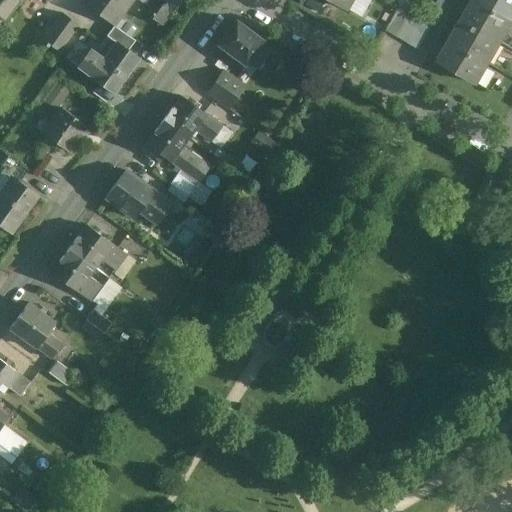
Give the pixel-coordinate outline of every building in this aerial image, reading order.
[(2,0),(0,4),(0,17),(5,22),(20,0),(2,0)] [(85,0),(83,3),(114,25),(131,0),(85,0)] [(171,11),(155,0),(149,0),(144,8),(164,22),(171,11)] [(179,0),(155,0),(171,11),(179,0)] [(353,0),(333,0),(349,9),(353,0)] [(511,23),(511,18),(479,0),(474,0),(464,19),(502,42),(511,23)] [(511,0),(479,0),(511,18),(511,0)] [(399,10),(387,31),(397,37),(409,16),(399,10)] [(63,13),(44,40),(61,51),(80,25),(63,13)] [(409,16),(397,37),(408,43),(420,22),(409,16)] [(502,42),(464,19),(451,41),(490,63),(502,42)] [(262,40),(235,20),(217,45),(244,65),(247,61),(257,68),(272,48),(262,41),(262,40)] [(420,22),(408,43),(419,49),(431,29),(420,22)] [(136,41),(114,25),(106,36),(117,43),(117,42),(129,51),(136,41)] [(490,63),(451,41),(439,62),(477,84),(490,63)] [(117,43),(110,52),(110,51),(104,59),(92,50),(79,68),(113,93),(139,58),(129,51),(117,42),(117,43)] [(243,86),(223,72),(208,93),(228,106),(243,86)] [(58,82),(44,101),(55,109),(69,90),(58,82)] [(223,125),(181,94),(162,119),(189,139),(195,131),(211,142),(223,125)] [(86,125),(62,107),(43,133),(69,152),(82,134),(80,132),(86,125)] [(189,139),(162,119),(145,143),(180,170),(187,174),(199,159),(182,147),(189,139)] [(210,167),(199,159),(187,174),(198,182),(199,183),(210,167)] [(187,174),(180,170),(170,184),(187,196),(198,182),(187,174)] [(152,191),(125,171),(106,197),(133,217),(139,209),(152,191)] [(499,180),(489,173),(479,189),(489,195),(499,180)] [(11,178),(0,193),(0,226),(10,234),(37,197),(11,178)] [(169,203),(152,191),(139,209),(156,222),(169,203)] [(126,255),(85,225),(68,248),(94,267),(99,260),(114,271),(126,255)] [(94,267),(68,248),(50,272),(91,303),(103,287),(88,276),(94,267)] [(55,322),(29,302),(9,329),(36,348),(37,347),(52,358),(62,344),(47,333),(55,322)] [(114,326),(97,313),(89,323),(106,336),(114,326)] [(280,315),(272,320),(271,322),(272,323),(265,334),(265,342),(273,346),(280,342),(286,331),(287,332),(289,330),(289,320),(280,315)] [(16,372),(0,359),(0,394),(4,389),(17,398),(29,382),(16,372)] [(75,374),(55,360),(47,372),(66,386),(75,374)] [(17,451),(0,439),(0,455),(9,462),(17,451)]
